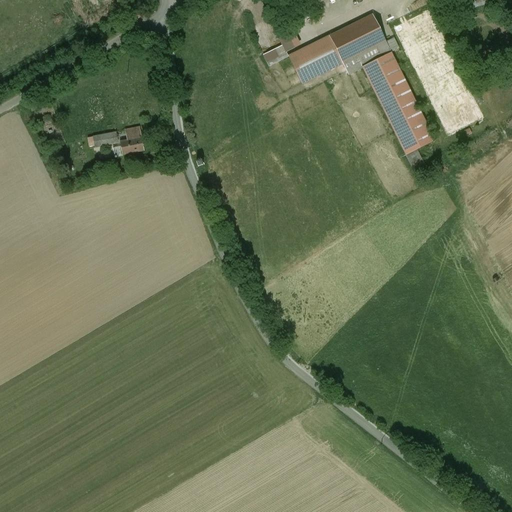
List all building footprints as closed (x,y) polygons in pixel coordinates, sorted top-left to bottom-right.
[(136,22),(144,16),(139,9),(131,14),(136,22)] [(435,140),(372,15),(289,57),(303,86),(342,66),(348,77),(361,70),(405,155),(435,140)] [(140,127),(125,130),(127,140),(142,137),(140,127)] [(116,132),(93,137),(95,148),(118,143),(116,132)] [(127,140),(120,141),(122,156),(144,152),(142,137),(127,140)]
